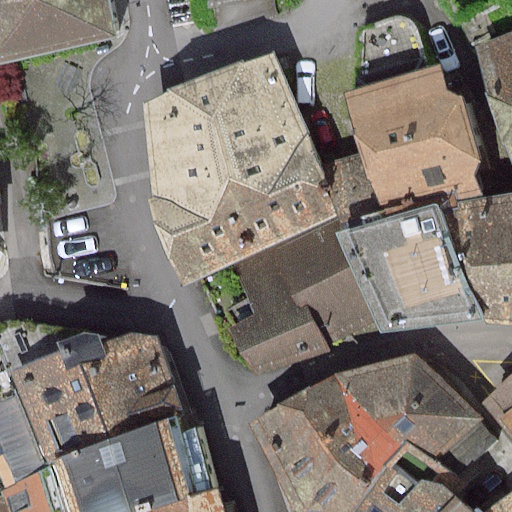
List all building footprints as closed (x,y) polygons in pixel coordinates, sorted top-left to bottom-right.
[(0,0),(0,60),(93,51),(87,0),(0,0)] [(511,23),(462,49),(477,120),(503,175),(511,174),(511,23)] [(221,64),(138,101),(145,223),(163,266),(186,286),(238,263),(338,218),(271,54),(221,64)] [(428,64),(333,95),(336,136),(356,192),(398,179),(436,197),(463,191),(464,156),(453,99),(428,64)] [(511,191),(501,190),(436,197),(439,203),(483,317),(488,324),(511,325),(511,191)] [(376,324),(379,332),(483,317),(439,203),(343,231),(376,324)] [(338,218),(238,263),(253,312),(228,328),(256,372),(334,352),(331,345),(376,324),(343,231),(338,218)] [(143,336),(0,328),(0,359),(31,457),(163,415),(143,336)] [(318,380),(249,406),(252,458),(280,511),(282,511),(295,504),(300,511),(330,511),(383,445),(437,482),(487,439),(462,412),(407,355),(318,380)] [(511,364),(503,366),(462,412),(487,439),(511,454),(511,364)] [(163,415),(31,457),(47,511),(137,511),(185,495),(163,415)] [(511,454),(487,439),(437,482),(438,500),(453,511),(474,511),(473,505),(511,477),(511,454)] [(437,482),(383,445),(330,511),(426,511),(438,500),(437,482)] [(511,492),(511,477),(473,505),(474,511),(511,511),(511,495),(511,493),(511,492)] [(426,511),(453,511),(438,500),(426,511)]
